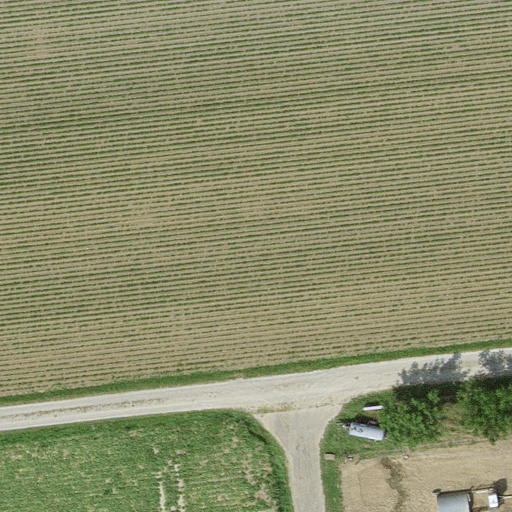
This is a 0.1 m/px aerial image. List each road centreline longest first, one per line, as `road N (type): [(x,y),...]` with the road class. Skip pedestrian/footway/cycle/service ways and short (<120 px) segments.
road 1 (track): [(511,366),(0,425)]
road 2 (track): [(311,511),(300,390)]
